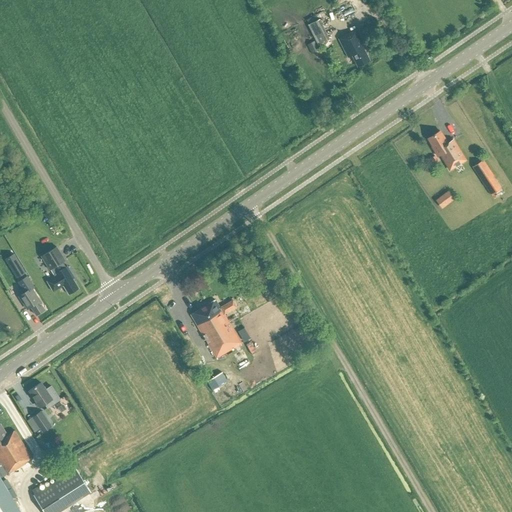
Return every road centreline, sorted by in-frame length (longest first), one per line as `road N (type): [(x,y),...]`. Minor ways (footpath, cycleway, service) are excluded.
road 1 (primary): [(113,298),(511,24)]
road 2 (unclassified): [(113,298),(0,100)]
road 3 (primary): [(0,373),(113,298)]
